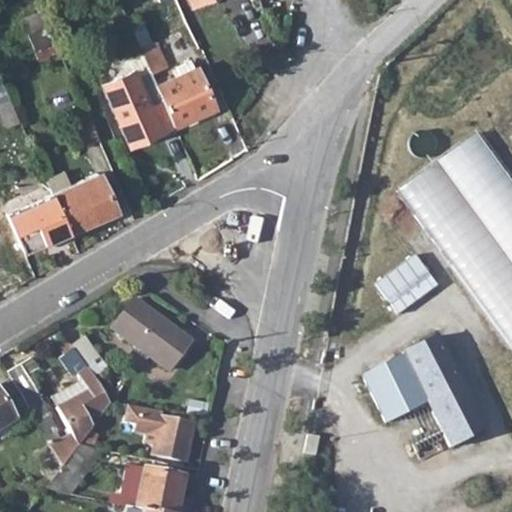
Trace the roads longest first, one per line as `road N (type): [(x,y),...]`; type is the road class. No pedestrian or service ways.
road 1 (residential): [(243,511),(281,353),(266,209)]
road 2 (residential): [(266,209),(104,264),(0,327)]
road 3 (residential): [(412,0),(336,66),(301,153),(266,209)]
